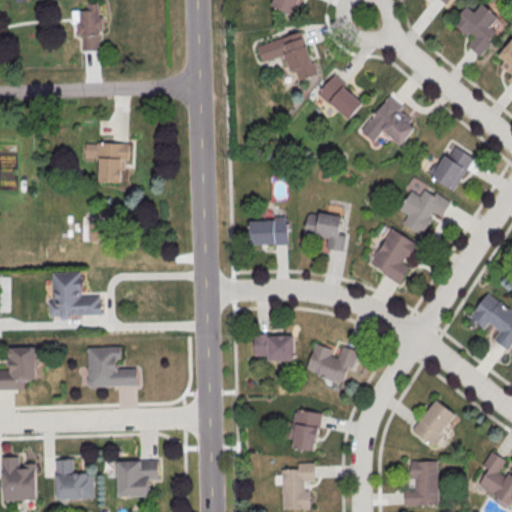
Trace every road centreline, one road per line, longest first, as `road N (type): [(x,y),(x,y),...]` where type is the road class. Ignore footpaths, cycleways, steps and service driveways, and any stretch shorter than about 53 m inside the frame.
road 1 (tertiary): [(209,511),(194,0)]
road 2 (residential): [(511,188),(373,406),(359,453),(358,511)]
road 3 (residential): [(204,292),(277,289),(350,302),(399,325),(511,411)]
road 4 (residential): [(207,415),(0,423)]
road 5 (residential): [(0,92),(198,86)]
road 6 (residential): [(367,16),(511,143)]
